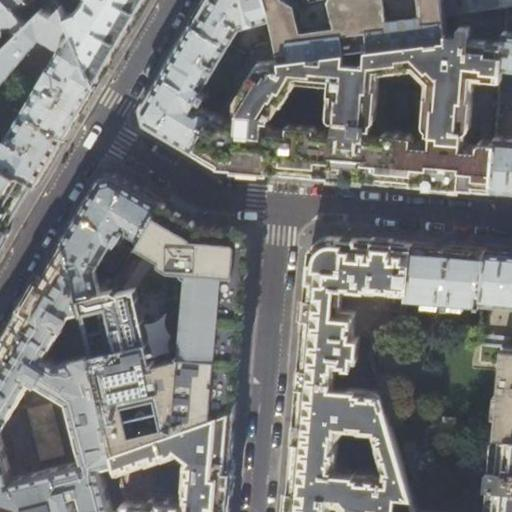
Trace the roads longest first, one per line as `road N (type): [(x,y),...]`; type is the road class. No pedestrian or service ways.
road 1 (residential): [(284,202),(256,511)]
road 2 (residential): [(511,220),(284,202)]
road 3 (residential): [(284,202),(213,196),(100,126)]
road 4 (residential): [(0,295),(100,126)]
road 5 (residential): [(100,126),(173,0)]
